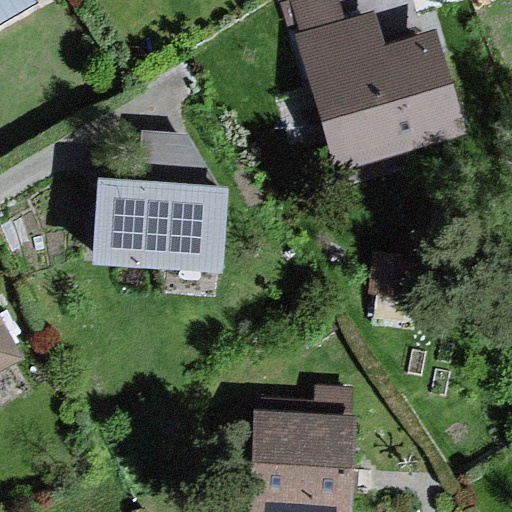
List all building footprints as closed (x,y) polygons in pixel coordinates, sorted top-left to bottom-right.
[(290,0),(299,30),(343,17),(338,0),(290,0)] [(299,30),(292,32),(331,165),(461,127),(431,23),(381,38),(373,8),(343,17),(299,30)] [(138,125),(136,172),(210,177),(183,129),(138,125)] [(136,172),(89,169),(84,251),(217,260),(223,178),(210,177),(136,172)] [(422,252),(371,248),(368,289),(418,294),(422,252)] [(0,319),(0,360),(17,352),(0,319)] [(259,403),(350,407),(351,383),(313,381),(313,395),(259,393),(259,403)] [(259,403),(251,402),(245,511),(344,511),(350,407),(259,403)]
